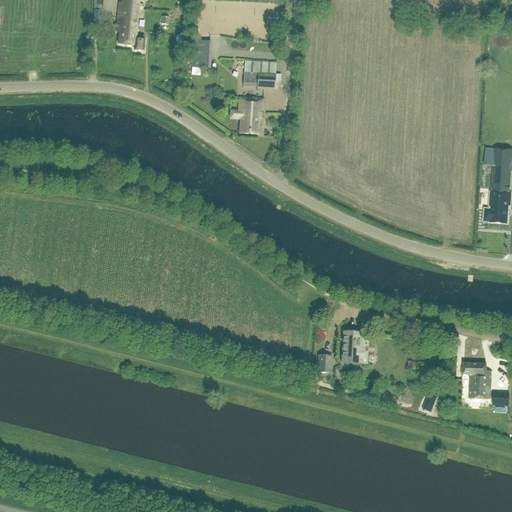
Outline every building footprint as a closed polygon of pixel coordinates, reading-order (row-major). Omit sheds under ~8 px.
[(101,21),(102,11),(102,0),(94,0),(94,10),(93,21),(101,21)] [(135,47),(135,43),(136,40),(138,19),(141,19),(142,6),(139,5),(139,0),(122,0),(122,3),(119,3),(116,32),(119,33),(118,45),(135,47)] [(162,17),(161,25),(168,26),(169,18),(162,17)] [(143,52),(144,37),(137,37),(137,40),(136,40),(135,43),(135,47),(134,51),(143,52)] [(210,70),(211,42),(190,42),(190,69),(210,70)] [(274,92),(275,75),(276,63),(245,61),(243,87),(256,87),(256,91),(274,92)] [(262,113),(263,100),(239,98),(238,120),(241,120),(240,134),(258,135),(260,113),(262,113)] [(511,150),(495,149),(495,150),(486,149),(485,166),(494,167),(491,193),(490,193),(489,207),(491,207),(491,211),(485,210),(484,222),(490,222),(490,223),(507,224),(508,206),(510,206),(511,194),(509,194),(511,168),(511,150)] [(368,335),(343,333),(341,364),(366,366),(368,335)] [(318,356),(317,373),(331,374),(332,357),(318,356)] [(463,365),(463,375),(470,376),(469,399),(490,400),(491,373),(486,372),(486,366),(463,365)] [(510,393),(493,392),(493,407),(509,408),(510,393)] [(450,401),(449,410),(461,413),(462,407),(457,406),(458,403),(450,401)]
